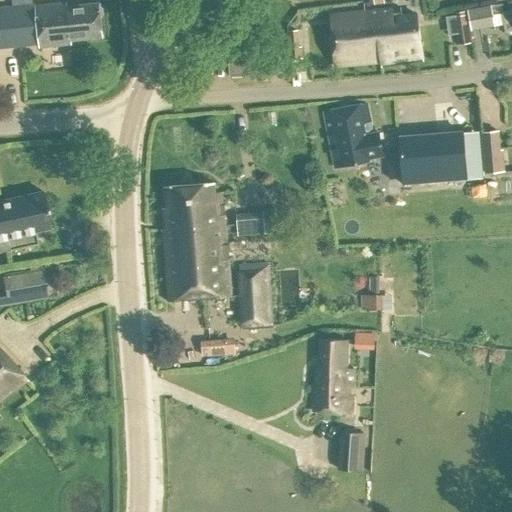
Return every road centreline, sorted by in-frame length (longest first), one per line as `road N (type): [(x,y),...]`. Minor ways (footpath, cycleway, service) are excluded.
road 1 (tertiary): [(138,511),(124,227),(132,114)]
road 2 (residential): [(140,91),(209,97),(511,66)]
road 3 (residential): [(0,124),(132,114)]
